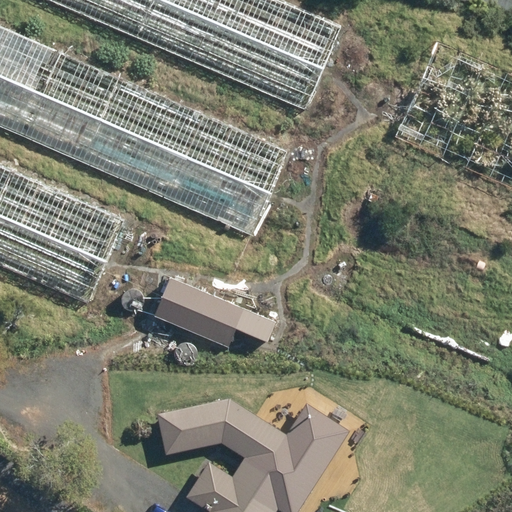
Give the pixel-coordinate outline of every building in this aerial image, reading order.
[(299,0),(49,0),(304,109),(343,19),(299,0)] [(0,20),(0,125),(248,233),(286,145),(0,20)] [(511,70),(433,35),(388,134),(511,190),(511,70)] [(0,161),(0,258),(90,295),(124,213),(0,161)] [(282,316),(169,269),(151,311),(231,345),(238,329),(271,343),(282,316)] [(207,511),(266,511),(318,433),(293,417),(286,428),(228,391),(157,410),(164,452),(220,438),(241,454),(229,472),(209,459),(185,497),(208,511),(207,511)]
